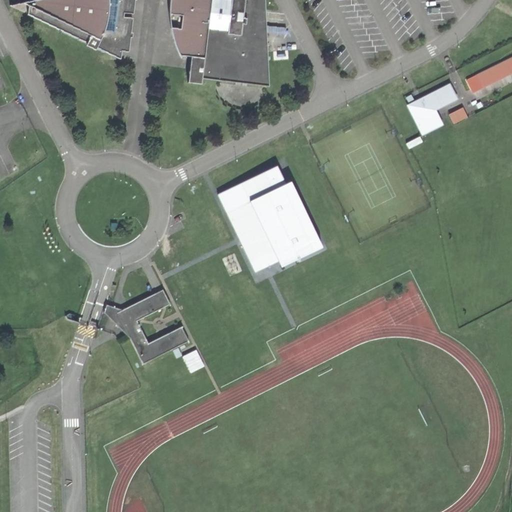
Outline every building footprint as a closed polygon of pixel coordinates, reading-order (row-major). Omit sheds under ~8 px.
[(115,60),(116,52),(123,53),(126,39),(127,39),(128,34),(126,34),(130,0),(131,1),(131,0),(24,0),(23,16),(82,43),(81,46),(91,51),(92,49),(115,60)] [(198,79),(265,88),(260,0),(166,0),(165,7),(165,22),(168,38),(175,57),(186,58),(183,84),(197,85),(198,79)] [(511,57),(475,72),(482,92),(511,80),(511,57)] [(407,103),(422,136),(445,125),(437,109),(459,99),(451,83),(407,103)] [(453,124),(468,117),(464,107),(448,114),(453,124)] [(220,191),(253,273),(281,261),(283,267),(324,250),(296,179),(286,183),(280,166),(220,191)] [(139,365),(186,342),(179,327),(145,343),(135,321),(167,305),(160,291),(119,311),(104,306),(101,314),(117,319),(125,336),(126,339),(139,365)] [(188,372),(204,367),(198,350),(183,355),(188,372)]
